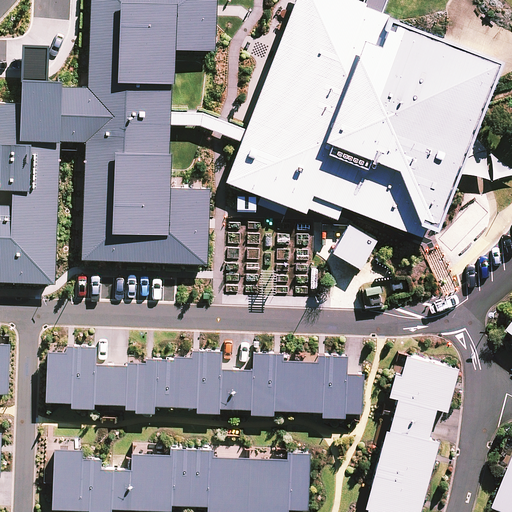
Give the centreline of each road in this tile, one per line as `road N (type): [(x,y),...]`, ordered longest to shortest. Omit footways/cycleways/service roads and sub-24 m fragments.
road 1 (residential): [(29,314),(422,328),(457,318)]
road 2 (residential): [(29,314),(24,511)]
road 3 (residential): [(482,388),(463,511)]
